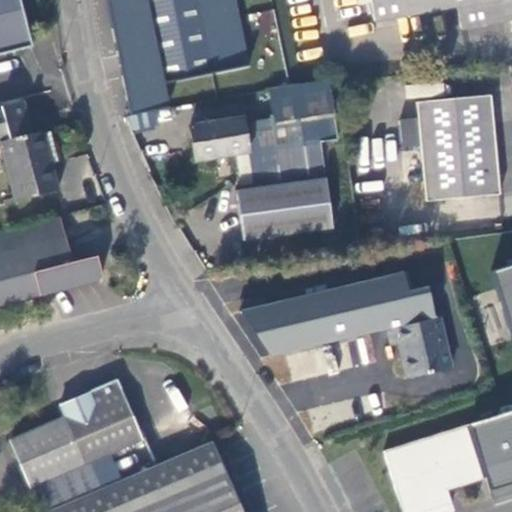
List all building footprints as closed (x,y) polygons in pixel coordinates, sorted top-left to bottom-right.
[(18,0),(0,0),(0,55),(30,47),(24,22),(26,21),(22,6),(20,7),(18,0)] [(111,0),(129,91),(167,83),(254,65),(240,0),(111,0)] [(369,0),(369,1),(376,0),(455,0),(458,10),(509,0),(369,0)] [(129,91),(134,115),(173,108),(167,83),(129,91)] [(330,110),(326,83),(288,87),(266,91),(270,121),(311,112),(330,110)] [(490,97),(415,104),(424,201),(499,195),(490,97)] [(58,190),(51,166),(43,135),(42,133),(31,135),(22,102),(0,107),(0,148),(15,202),(58,190)] [(314,140),(311,112),(270,121),(275,148),(272,148),(274,161),(270,162),(263,171),(266,187),(234,192),(242,242),(332,227),(317,139),(314,140)] [(240,119),(188,128),(194,163),(247,153),(240,119)] [(43,135),(51,166),(59,164),(50,134),(43,135)] [(0,307),(77,288),(97,283),(101,277),(96,257),(71,263),(66,243),(60,216),(0,231),(0,307)] [(511,340),(511,266),(491,273),(511,340)] [(348,341),(329,283),(265,304),(275,333),(289,329),(299,356),(348,341)] [(450,368),(438,318),(432,319),(429,305),(394,313),(398,326),(386,329),(390,345),(397,344),(406,379),(450,368)] [(31,487),(39,484),(50,511),(144,471),(132,444),(141,440),(116,381),(60,406),(65,418),(11,440),(31,487)] [(511,413),(384,454),(401,511),(427,511),(449,505),(442,484),(481,472),(489,493),(511,485),(511,413)] [(241,511),(211,442),(144,471),(50,511),(48,511),(241,511)]
